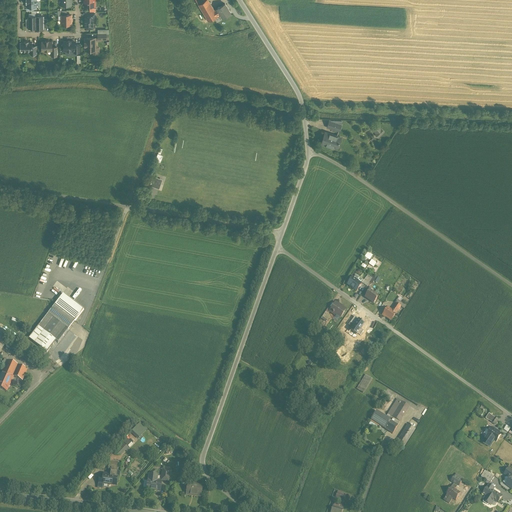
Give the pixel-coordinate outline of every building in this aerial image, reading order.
[(214,10),(208,0),(204,0),(198,4),(203,12),(208,21),(218,16),(214,10)] [(225,3),(217,8),(214,10),(218,16),(220,14),(223,18),(231,13),(225,3)] [(67,15),(62,15),(61,15),(62,24),(71,24),(71,15),(67,15)] [(86,18),(85,18),(85,28),(93,28),(93,18),(86,18)] [(95,37),(85,38),(85,42),(85,46),(85,50),(94,50),(95,48),(95,37)] [(28,41),(24,41),(24,42),(20,42),(20,51),(20,50),(30,50),(32,50),(32,45),(32,42),(28,42),(28,41)] [(49,41),(45,41),(42,41),(42,51),(52,51),(52,47),(52,41),(49,41)] [(71,41),(68,41),(64,41),(64,51),(74,51),(74,45),(74,41),(71,41)] [(332,135),(326,133),(321,145),(337,151),(342,139),(338,137),(343,125),(330,120),(327,128),(334,131),(332,135)] [(385,131),(377,124),(371,130),(376,134),(374,136),(378,139),(385,131)] [(163,180),(154,176),(151,185),(160,189),(163,180)] [(353,277),(347,285),(358,293),(364,285),(353,277)] [(368,287),(372,279),(369,277),(363,284),(368,287)] [(382,296),(372,289),(366,298),(375,305),(382,296)] [(84,310),(63,294),(55,305),(75,321),(84,310)] [(393,311),(389,308),(383,317),(391,323),(402,307),(398,304),(393,311)] [(55,305),(29,339),(47,353),(56,341),(58,343),(75,321),(55,305)] [(333,311),(332,313),(341,319),(347,311),(338,305),(333,311)] [(0,351),(11,337),(1,330),(0,331),(0,351)] [(358,337),(348,330),(344,337),(354,344),(358,337)] [(35,355),(27,349),(22,357),(35,366),(38,362),(33,359),(35,355)] [(350,358),(346,363),(353,368),(359,360),(355,357),(353,360),(350,358)] [(27,370),(8,361),(3,371),(14,376),(13,377),(22,381),(27,370)] [(14,376),(3,371),(0,378),(0,387),(7,391),(13,377),(14,376)] [(410,408),(398,401),(388,416),(401,424),(410,408)] [(399,425),(378,413),(373,421),(387,431),(388,429),(394,433),(399,425)] [(498,420),(489,414),(486,419),(495,425),(498,420)] [(416,430),(408,426),(396,445),(404,449),(416,430)] [(493,428),(483,443),(490,448),(494,441),(496,442),(501,435),(495,431),(496,430),(493,428)] [(130,438),(116,453),(120,457),(126,450),(126,451),(135,442),(130,438)] [(173,461),(166,456),(162,462),(168,466),(173,461)] [(119,462),(111,461),(110,467),(108,467),(108,470),(113,471),(113,470),(118,471),(119,466),(118,466),(119,462)] [(170,470),(163,469),(161,480),(168,481),(170,470)] [(494,477),(485,471),(481,477),(491,483),(494,477)] [(185,472),(176,488),(180,491),(190,475),(185,472)] [(161,483),(155,482),(155,480),(157,481),(157,476),(150,474),(149,480),(148,480),(147,489),(160,491),(161,483)] [(447,495),(453,499),(456,501),(460,494),(455,490),(457,486),(459,487),(464,479),(456,474),(450,484),(453,486),(447,495)] [(108,475),(103,475),(102,483),(115,485),(116,477),(116,476),(108,475)] [(204,485),(192,483),(191,491),(197,492),(197,491),(199,490),(199,489),(204,489),(204,485)] [(494,488),(489,485),(483,494),(487,496),(484,501),(484,503),(487,505),(489,505),(492,501),(493,501),(498,503),(502,497),(493,491),(494,488)] [(191,491),(189,499),(202,501),(203,493),(197,492),(191,491)] [(346,494),(338,491),(336,497),(344,500),(346,494)] [(453,499),(447,495),(444,501),(449,504),(453,499)] [(339,504),(335,503),(334,507),(333,506),(330,511),(341,511),(343,509),(342,509),(343,508),(339,506),(339,504)]
